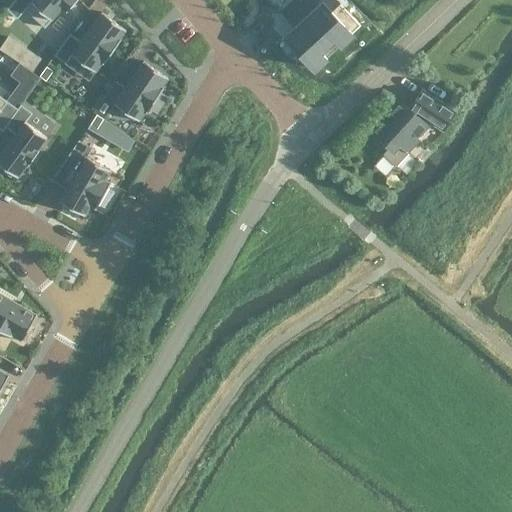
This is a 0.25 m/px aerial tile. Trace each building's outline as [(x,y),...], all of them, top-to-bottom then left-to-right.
[(15,0),(7,9),(17,18),(25,9),(45,27),(62,7),(67,12),(77,0),(15,0)] [(285,13),(274,23),(287,36),(286,37),(315,69),(352,34),(351,33),(359,25),(338,3),(339,2),(337,0),(296,0),(284,12),(285,13)] [(70,34),(55,55),(65,63),(71,55),(95,72),(102,64),(103,65),(121,40),(120,39),(126,30),(102,12),(101,13),(80,42),(70,34)] [(143,61),(114,104),(139,121),(145,112),(146,113),(164,88),(162,87),(168,78),(143,61)] [(46,66),(39,76),(46,81),(53,71),(46,66)] [(428,121),(443,130),(455,112),(422,90),(410,110),(401,102),(389,115),(393,118),(387,125),(383,121),(373,133),(390,148),(385,154),(397,165),(419,141),(416,138),(427,125),(426,124),(428,121)] [(0,128),(2,131),(5,126),(18,110),(0,96),(0,128)] [(0,163),(1,164),(0,164),(0,169),(10,177),(13,173),(18,177),(28,164),(29,165),(39,151),(38,150),(47,137),(25,121),(31,113),(21,105),(18,110),(5,126),(16,134),(0,155),(0,163)] [(98,106),(93,113),(96,115),(103,119),(108,112),(98,106)] [(96,115),(90,125),(97,129),(103,119),(96,115)] [(79,141),(55,176),(68,184),(59,201),(85,216),(90,207),(96,210),(111,183),(106,180),(111,171),(86,156),(91,148),(79,141)] [(0,293),(0,330),(12,337),(13,336),(22,341),(37,315),(36,314),(0,293)] [(0,370),(0,391),(9,376),(8,375),(0,370)]
